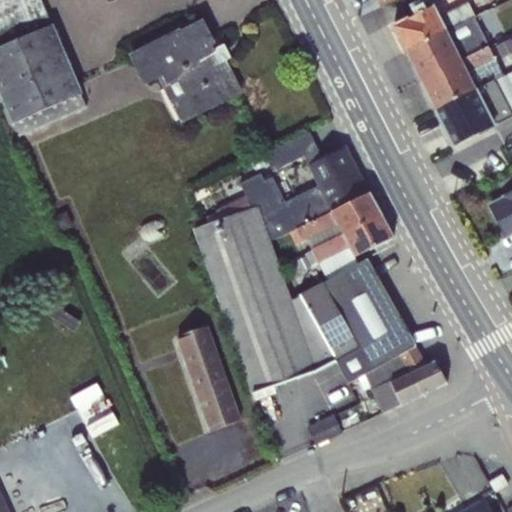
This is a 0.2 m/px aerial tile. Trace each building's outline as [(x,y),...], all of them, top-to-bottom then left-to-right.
[(0,0),(0,93),(18,136),(86,108),(40,0),(0,0)] [(405,52),(474,18),(487,12),(480,0),(473,0),(467,3),(465,0),(447,0),(393,28),(405,52)] [(474,18),(405,52),(420,81),(488,47),(474,18)] [(212,52),(211,51),(209,45),(212,43),(202,23),(180,34),(179,32),(129,57),(144,86),(158,78),(180,122),(239,92),(224,62),(223,61),(215,65),(210,54),(212,52)] [(510,39),(496,47),(502,59),(511,53),(511,41),(511,42),(510,39)] [(224,44),(211,51),(212,52),(210,54),(215,65),(223,61),(224,62),(231,59),(224,44)] [(488,47),(420,81),(435,111),(504,76),(488,47)] [(511,71),(504,76),(435,111),(453,146),(478,134),(479,136),(511,117),(511,116),(510,113),(511,111),(511,71)] [(288,232),(369,194),(345,148),(322,159),(309,133),(264,155),(273,172),(304,157),(319,186),(284,203),(272,179),(264,183),(260,175),(240,186),(246,196),(253,207),(256,206),(270,241),(288,232)] [(505,199),(490,206),(506,237),(511,233),(511,193),(504,197),(505,199)] [(369,194),(288,232),(294,246),(307,240),(311,249),(381,216),(369,194)] [(253,207),(246,196),(216,210),(219,220),(253,207)] [(253,207),(219,220),(193,230),(255,401),(276,393),(274,387),(277,386),(277,384),(315,371),(336,360),(349,384),(366,375),(415,347),(366,260),(356,265),(327,280),(299,295),(300,297),(292,300),(270,241),(256,206),(253,207)] [(66,211),(51,218),(57,233),(73,227),(66,211)] [(381,216),(311,249),(304,253),(311,267),(318,264),(327,280),(356,265),(354,257),(393,239),(381,216)] [(144,224),(139,232),(140,236),(147,242),(153,241),(159,239),(163,236),(165,227),(162,223),(157,221),(151,222),(144,224)] [(208,327),(177,337),(210,432),(240,421),(208,327)] [(426,366),(415,347),(366,375),(372,389),(389,381),(390,383),(426,366)] [(389,381),(372,389),(383,414),(447,383),(434,361),(426,366),(390,383),(389,381)] [(331,416),(308,427),(316,444),(339,433),(331,416)] [(487,511),(482,503),(464,511),(487,511)]
